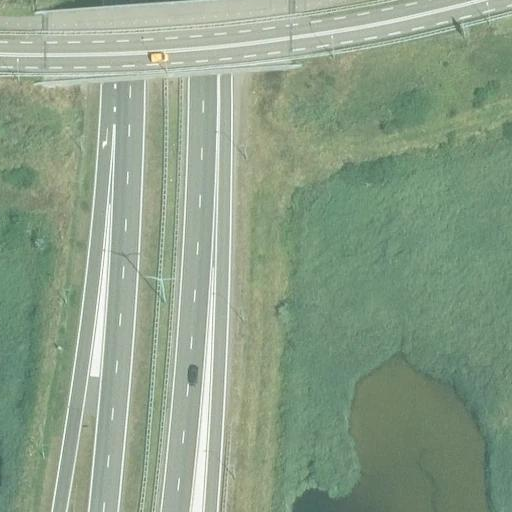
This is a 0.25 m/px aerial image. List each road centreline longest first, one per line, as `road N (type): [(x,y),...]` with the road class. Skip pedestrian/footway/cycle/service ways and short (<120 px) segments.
road 1 (trunk): [(211,511),(223,77),(203,0)]
road 2 (trunk): [(175,511),(195,294),(203,0)]
road 3 (trunk): [(129,125),(100,233),(58,511)]
road 4 (trunk): [(129,125),(100,511)]
road 5 (primary): [(0,55),(164,53),(353,30)]
road 6 (primary): [(353,30),(398,35),(511,8)]
road 7 (trunk): [(131,0),(129,125)]
